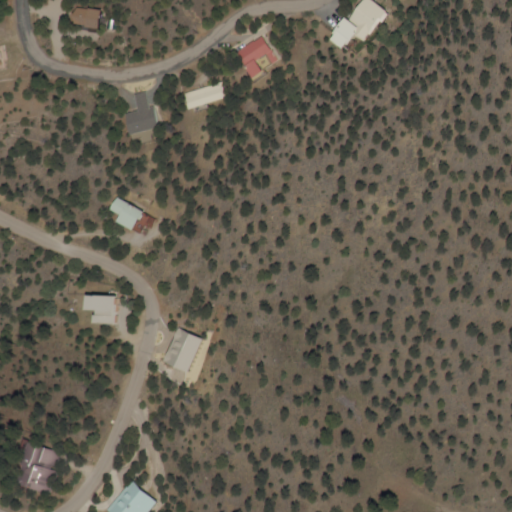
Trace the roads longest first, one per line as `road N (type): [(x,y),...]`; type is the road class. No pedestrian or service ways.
road 1 (residential): [(64,511),(97,483),(150,329),(149,301),(131,274),(0,216)]
road 2 (residential): [(20,0),(30,47),(58,70),(121,78),(190,58),(245,10),(320,0)]
